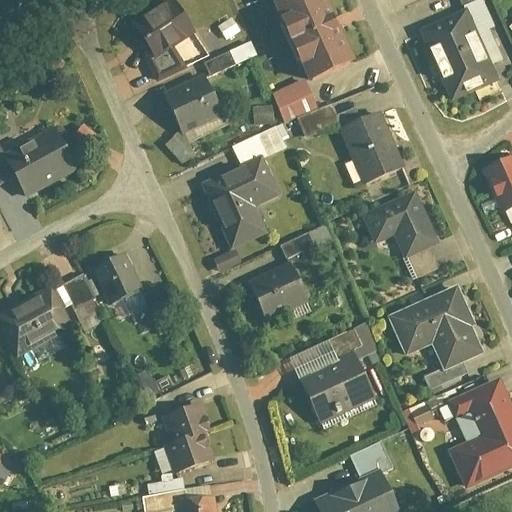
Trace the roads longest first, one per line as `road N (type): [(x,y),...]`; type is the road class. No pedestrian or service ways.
road 1 (residential): [(364,0),(511,323)]
road 2 (residential): [(145,183),(220,342),(262,456),(268,511)]
road 3 (residential): [(60,0),(145,183)]
road 4 (residential): [(0,255),(145,183)]
